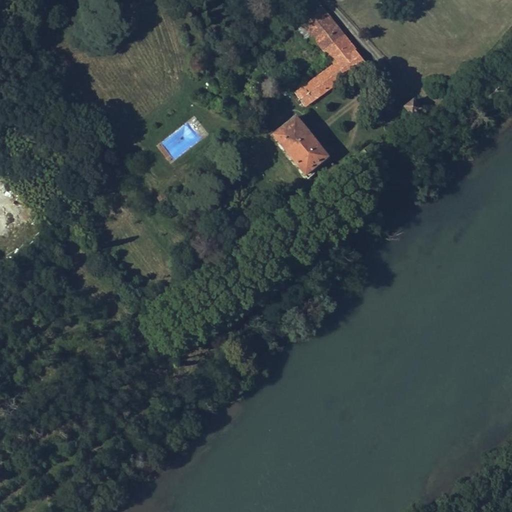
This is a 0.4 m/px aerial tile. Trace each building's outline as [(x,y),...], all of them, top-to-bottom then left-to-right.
[(364,62),(321,7),(301,22),(334,64),(295,94),(305,108),(364,62)] [(412,115),(420,109),(413,100),(408,104),(404,106),(412,115)] [(331,161),(295,117),(273,135),(309,179),(331,161)] [(406,132),(419,121),(417,118),(415,120),(413,117),(402,127),(406,132)] [(175,137),(189,139),(190,132),(176,130),(175,137)] [(157,145),(167,160),(181,151),(171,136),(157,145)] [(380,155),(379,154),(371,145),(360,154),(359,152),(351,159),(360,170),(361,171),(380,155)] [(164,194),(156,200),(162,207),(170,202),(164,194)]
